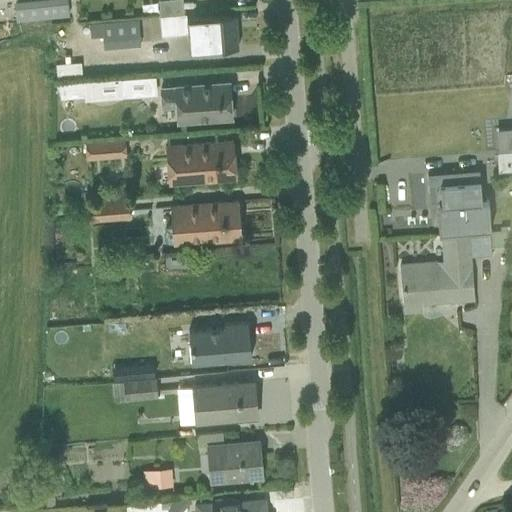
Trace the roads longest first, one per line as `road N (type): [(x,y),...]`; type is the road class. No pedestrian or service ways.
road 1 (unclassified): [(298,146),(321,511)]
road 2 (unclassified): [(284,0),(298,146)]
road 3 (residential): [(341,0),(353,142)]
